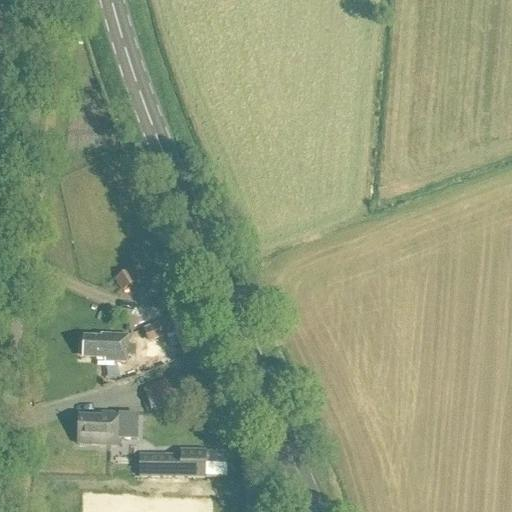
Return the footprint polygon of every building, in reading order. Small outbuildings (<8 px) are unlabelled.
[(130,269),(134,275),(155,262),(151,256),(130,269)] [(113,281),(121,294),(137,284),(130,271),(113,281)] [(48,290),(38,290),(38,316),(67,316),(67,303),(48,303),(48,290)] [(188,315),(169,322),(143,332),(148,346),(174,335),(184,359),(202,351),(188,315)] [(128,339),(100,337),(100,342),(84,341),(83,359),(104,360),(104,364),(126,366),(128,339)] [(150,412),(174,403),(161,369),(132,380),(138,394),(143,392),(150,412)] [(195,374),(176,381),(182,398),(201,391),(195,374)] [(77,447),(119,449),(121,417),(101,416),(101,420),(78,419),(77,447)] [(179,466),(139,465),(139,480),(204,481),(204,454),(180,454),(179,466)]
